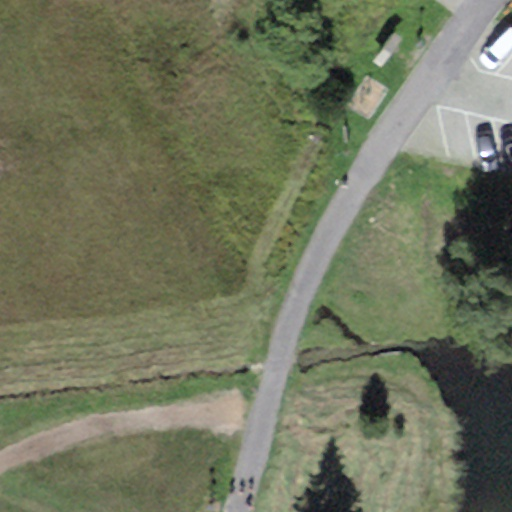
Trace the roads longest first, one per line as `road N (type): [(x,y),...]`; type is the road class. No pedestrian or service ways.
road 1 (unclassified): [(377,149),(303,288),(237,511)]
road 2 (residential): [(493,0),(377,149)]
